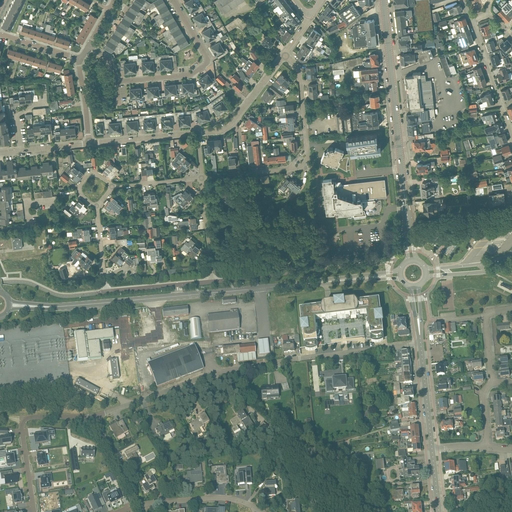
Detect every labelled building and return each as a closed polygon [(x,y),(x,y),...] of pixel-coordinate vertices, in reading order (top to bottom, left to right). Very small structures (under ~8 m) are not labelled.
[(148,8),(149,10),(151,3),(145,0),(134,0),(133,3),(141,8),(143,4),(148,8)] [(156,0),(151,3),(149,10),(156,6),(158,10),(166,5),(164,1),(163,2),(162,0),(156,0)] [(244,0),(216,0),(214,2),(220,12),(219,12),(221,15),(244,0)] [(285,0),(284,0),(280,0),(272,6),(277,11),(281,8),(287,3),(286,2),(287,2),(285,0)] [(414,0),(415,4),(413,4),(413,6),(411,6),(411,8),(412,8),(412,9),(413,9),(414,14),(416,14),(418,31),(433,29),(430,3),(437,2),(443,0),(414,0)] [(84,1),(80,7),(86,11),(90,4),(84,1)] [(13,2),(9,9),(17,14),(21,6),(13,2)] [(196,2),(187,7),(190,12),(196,9),(198,11),(203,8),(200,4),(197,5),(196,2)] [(352,2),(339,12),(345,21),(348,25),(361,15),(352,2)] [(502,18),(507,12),(511,7),(511,6),(508,2),(507,2),(502,7),(502,8),(497,13),(502,18)] [(141,8),(133,3),(128,10),(142,19),(145,15),(139,11),(141,8)] [(278,17),(279,18),(282,16),(291,8),(290,6),(290,5),(288,4),(287,3),(281,8),(283,11),(279,15),(278,17)] [(454,8),(449,10),(451,14),(463,10),(460,4),(453,6),(454,8)] [(168,9),(166,5),(158,10),(160,13),(153,17),(156,21),(171,13),(170,13),(167,9),(168,9)] [(329,6),(324,11),(332,18),(334,20),(336,17),(332,13),(334,10),(329,6)] [(511,7),(507,12),(502,18),(506,22),(511,17),(511,16),(511,7)] [(195,21),(196,22),(204,17),(203,14),(205,12),(203,8),(198,11),(199,13),(193,17),(193,18),(192,18),(194,22),(195,21)] [(286,15),(289,18),(295,13),(295,12),(294,11),(293,11),(291,8),(282,16),(279,18),(281,20),(286,15)] [(9,9),(5,17),(13,22),(17,14),(9,9)] [(139,24),(142,19),(128,10),(123,18),(131,23),(133,20),(139,24)] [(332,22),(334,20),(332,18),(324,11),(319,17),(323,21),(326,23),(329,20),(332,22)] [(440,20),(437,12),(432,13),(435,22),(440,20)] [(164,27),(167,25),(175,20),(173,17),(172,17),(170,13),(171,13),(156,21),(159,26),(162,24),(164,27)] [(295,13),(289,18),(286,21),(287,23),(290,27),(294,24),(295,24),(296,24),(297,24),(297,23),(297,22),(300,19),(295,13)] [(87,20),(94,24),(97,18),(91,14),(88,18),(87,20)] [(9,29),(13,22),(5,17),(1,25),(9,29)] [(204,17),(196,22),(199,27),(205,23),(206,26),(211,23),(209,18),(206,20),(204,17)] [(238,17),(225,25),(229,31),(237,25),(242,29),(247,23),(238,17)] [(460,26),(467,24),(465,17),(465,18),(458,20),(454,22),(456,27),(454,28),(455,28),(460,26)] [(129,26),(131,23),(123,18),(118,25),(132,34),(135,30),(129,26)] [(353,36),(376,33),(374,19),(365,20),(365,19),(360,20),(360,21),(358,21),(357,23),(357,25),(354,26),(352,28),(350,29),(351,33),(353,33),(353,36)] [(94,24),(87,20),(84,26),(91,30),(94,24)] [(175,20),(167,25),(169,29),(163,32),(165,37),(180,28),(179,29),(177,25),(177,24),(175,20)] [(345,21),(343,22),(337,25),(340,29),(346,27),(345,27),(348,25),(345,21)] [(481,27),(482,31),(481,32),(483,36),(484,36),(485,39),(492,36),(491,32),(493,32),(490,24),(489,25),(488,22),(483,23),(484,26),(481,27)] [(40,39),(46,41),(51,25),(44,23),(43,27),(46,28),(45,30),(45,33),(42,32),(40,39)] [(204,36),(204,37),(213,32),(211,29),(214,27),(211,23),(206,26),(208,28),(202,32),(201,33),(203,36),(204,36)] [(460,26),(455,28),(456,33),(469,29),(467,24),(460,26)] [(52,30),(53,26),(51,25),(46,41),(52,43),(53,43),(55,36),(52,35),(53,30),(52,30)] [(130,39),(132,34),(118,25),(113,33),(121,38),(125,40),(127,37),(130,39)] [(340,29),(337,25),(326,31),(329,35),(340,29)] [(27,35),(29,28),(22,26),(20,33),(27,35)] [(286,41),(292,34),(284,28),(283,30),(278,26),(276,28),(281,32),(282,30),(284,31),(282,33),(283,34),(281,38),(286,41)] [(35,30),(29,28),(27,35),(33,37),(35,30)] [(180,28),(165,37),(168,41),(174,37),(176,41),(184,36),(182,32),(181,33),(179,29),(180,28)] [(314,29),(310,34),(318,40),(322,35),(323,35),(325,33),(320,28),(318,30),(320,33),(314,29)] [(79,35),(86,38),(89,32),(83,29),(79,35)] [(457,36),(458,38),(458,39),(464,36),(471,34),(469,29),(456,33),(453,34),(454,37),(457,36)] [(39,39),(40,39),(42,32),(35,30),(33,37),(39,39)] [(213,32),(204,37),(207,41),(213,38),(215,40),(220,37),(218,33),(214,34),(213,32)] [(266,36),(262,32),(259,35),(261,36),(259,39),(262,42),(261,42),(265,45),(266,44),(269,47),(269,46),(270,47),(272,45),(271,44),(273,42),(270,40),(270,39),(267,36),(266,36)] [(113,33),(108,41),(122,50),(125,45),(119,41),(121,38),(113,33)] [(378,33),(376,33),(353,36),(355,47),(380,44),(378,33)] [(316,45),(319,47),(322,42),(318,40),(310,34),(307,40),(315,45),(316,46),(316,45)] [(412,48),(411,42),(412,42),(411,37),(410,37),(410,34),(398,36),(399,39),(398,39),(399,43),(399,47),(400,50),(411,49),(412,48)] [(458,39),(458,38),(453,40),(453,41),(454,41),(454,42),(460,40),(462,47),(467,45),(467,44),(474,41),(471,34),(464,36),(458,39)] [(86,38),(79,35),(78,36),(76,40),(82,44),(86,38)] [(486,42),(489,50),(496,48),(493,41),(497,39),(496,35),(492,36),(485,39),(488,38),(490,41),(486,42)] [(61,46),(63,38),(57,36),(54,44),(55,44),(61,45),(61,46)] [(184,36),(176,41),(178,44),(172,48),(174,52),(190,43),(188,44),(186,40),(184,36)] [(212,50),(213,51),(221,46),(220,44),(223,41),(220,37),(215,40),(216,43),(210,46),(211,47),(210,48),(212,51),(212,50)] [(63,38),(61,46),(67,47),(67,48),(68,48),(70,41),(63,38)] [(436,47),(435,41),(435,39),(433,39),(426,40),(427,43),(422,44),(415,45),(415,50),(415,51),(412,51),(417,50),(429,49),(429,48),(430,48),(436,47),(435,47),(436,47)] [(507,39),(504,42),(503,43),(503,42),(500,44),(503,48),(500,50),(506,56),(511,50),(511,43),(508,39),(508,40),(507,39)] [(121,52),(122,50),(108,41),(103,48),(111,53),(114,50),(119,53),(121,52)] [(303,45),(300,49),(309,55),(312,50),(303,45)] [(314,48),(321,53),(322,54),(324,51),(319,47),(316,45),(316,46),(314,48)] [(221,46),(213,51),(216,56),(222,53),(224,55),(229,52),(226,48),(223,49),(221,46)] [(15,51),(15,50),(9,49),(9,48),(8,48),(6,55),(13,57),(15,51)] [(419,57),(418,57),(419,60),(420,63),(434,58),(430,48),(429,48),(429,49),(417,50),(419,57)] [(309,55),(300,49),(297,55),(300,57),(298,59),(303,62),(305,62),(306,61),(305,60),(309,55)] [(462,60),(476,55),(475,52),(476,52),(475,49),(475,50),(474,49),(466,51),(467,54),(461,56),(462,60)] [(400,54),(400,59),(419,57),(417,50),(412,51),(412,53),(400,54)] [(503,58),(500,50),(495,51),(496,55),(491,57),(492,61),(491,61),(492,64),(493,64),(493,65),(500,62),(499,59),(503,58)] [(21,52),(15,51),(13,57),(19,59),(21,52)] [(21,52),(19,59),(26,61),(28,54),(27,54),(21,53),(21,52)] [(150,61),(147,61),(148,71),(149,71),(149,72),(153,71),(153,70),(154,70),(153,63),(156,63),(156,57),(155,52),(151,52),(150,61)] [(28,54),(26,61),(32,63),(34,56),(28,54)] [(168,59),(165,59),(166,69),(167,69),(167,70),(171,69),(171,68),(171,61),(174,61),(173,55),(168,55),(168,59)] [(476,55),(462,60),(463,63),(470,61),(470,63),(478,61),(478,60),(479,60),(478,57),(477,57),(476,55)] [(38,65),(40,58),(34,56),(32,63),(38,65)] [(160,69),(166,69),(165,59),(162,59),(161,56),(156,57),(156,63),(160,62),(160,69)] [(240,60),(244,62),(245,64),(246,63),(255,70),(259,65),(254,61),(253,63),(248,60),(247,61),(242,57),(240,60)] [(332,63),(333,69),(333,70),(344,69),(347,69),(347,66),(354,66),(357,64),(361,63),(361,57),(360,57),(332,63)] [(40,58),(38,65),(45,67),(47,60),(41,58),(40,58)] [(129,59),(129,63),(130,72),(131,72),(131,73),(135,73),(135,72),(136,72),(135,65),(138,64),(138,58),(129,59)] [(142,64),(142,71),(148,71),(147,61),(144,61),(143,58),(141,58),(138,58),(138,64),(142,64)] [(124,73),(130,72),(129,63),(126,63),(125,60),(120,60),(121,66),(124,66),(124,73)] [(47,68),(53,70),(56,63),(55,63),(49,61),(47,68)] [(251,76),(255,70),(246,63),(245,64),(244,62),(242,65),(244,66),(243,67),(247,70),(245,72),(251,76)] [(306,67),(307,73),(315,72),(318,72),(318,66),(324,65),(324,62),(315,63),(316,66),(306,67)] [(56,63),(53,70),(60,72),(62,65),(56,63)] [(471,76),(483,72),(480,66),(473,69),(474,72),(470,74),(471,76)] [(246,78),(241,68),(237,71),(242,80),(246,78)] [(498,74),(498,76),(500,82),(510,79),(507,71),(506,71),(506,68),(499,70),(500,73),(498,74)] [(65,81),(72,79),(71,73),(70,73),(69,69),(63,70),(64,74),(65,81)] [(421,83),(424,109),(434,108),(431,80),(426,80),(426,78),(424,78),(423,75),(425,75),(425,74),(421,75),(421,72),(413,73),(413,76),(405,77),(406,77),(405,77),(406,77),(406,85),(421,83)] [(475,82),(477,81),(477,80),(485,78),(483,72),(471,76),(473,76),(475,82)] [(207,73),(203,77),(208,85),(211,83),(213,85),(217,82),(214,77),(211,79),(207,73)] [(273,84),(277,88),(278,88),(286,77),(281,73),(276,80),(280,83),(279,85),(275,82),(273,84)] [(240,82),(238,81),(240,78),(235,74),(232,76),(231,75),(229,77),(235,83),(232,85),(238,91),(239,91),(240,91),(241,89),(243,86),(239,83),(240,82)] [(226,81),(219,75),(215,79),(219,82),(218,83),(221,86),(222,84),(223,85),(226,81)] [(206,86),(208,85),(203,77),(202,77),(201,77),(198,79),(199,80),(198,80),(202,86),(200,88),(203,92),(207,90),(206,86)] [(286,77),(278,88),(284,92),(287,88),(286,87),(291,81),(286,77)] [(477,80),(477,81),(478,84),(475,85),(476,88),(479,86),(487,84),(485,78),(477,80)] [(72,80),(72,79),(65,81),(66,88),(74,87),(74,86),(73,86),(72,80)] [(378,80),(366,81),(364,81),(365,90),(378,88),(377,80),(378,80)] [(187,83),(188,93),(188,96),(197,95),(196,89),(193,89),(193,82),(192,82),(192,81),(188,82),(188,83),(187,83)] [(188,93),(187,83),(186,83),(186,82),(182,82),(182,83),(181,83),(182,91),(179,91),(180,97),(185,96),(185,93),(188,93)] [(410,111),(411,111),(424,109),(421,83),(406,85),(407,88),(407,89),(408,100),(408,101),(409,106),(409,107),(410,107),(410,111)] [(162,93),(162,99),(167,98),(168,95),(171,94),(170,85),(169,85),(168,84),(165,84),(165,85),(164,85),(165,92),(162,93)] [(180,97),(179,91),(176,91),(175,84),(170,85),(171,94),(174,94),(175,97),(180,97)] [(144,94),(145,100),(150,100),(150,96),(153,96),(152,86),(151,86),(151,85),(147,86),(147,87),(147,94),(144,94)] [(152,86),(153,96),(156,96),(157,99),(162,99),(162,93),(158,93),(158,86),(152,86)] [(74,87),(66,88),(67,95),(75,93),(73,87),(74,87)] [(136,98),(135,88),(134,88),(134,87),(130,87),(130,89),(129,89),(130,96),(127,96),(127,102),(132,102),(133,98),(136,98)] [(509,88),(501,91),(504,100),(511,97),(511,87),(509,88)] [(135,88),(136,98),(139,97),(140,101),(145,100),(144,94),(141,95),(140,88),(135,88)] [(284,92),(278,88),(277,88),(274,92),(281,97),(284,92)] [(31,95),(30,90),(24,91),(24,94),(25,102),(29,102),(29,104),(32,104),(31,101),(34,101),(34,95),(31,95)] [(267,90),(261,97),(270,103),(276,95),(274,93),(273,94),(267,90)] [(493,98),(493,97),(493,96),(491,92),(480,96),(482,101),(493,98)] [(368,102),(366,102),(367,106),(380,104),(379,94),(375,95),(375,93),(370,93),(370,95),(367,96),(368,102)] [(13,97),(13,102),(10,102),(11,108),(16,108),(16,105),(20,105),(18,94),(18,96),(13,97)] [(217,104),(223,112),(226,110),(226,109),(227,108),(223,103),(226,101),(222,95),(218,98),(219,102),(217,104)] [(493,98),(482,101),(478,103),(479,108),(487,105),(488,107),(492,105),(491,104),(495,103),(494,99),(494,98),(493,98)] [(57,101),(49,102),(50,110),(51,109),(55,109),(58,108),(57,101)] [(219,115),(223,112),(217,104),(214,105),(212,102),(208,105),(211,111),(214,109),(218,115),(219,114),(219,115)] [(0,140),(1,141),(10,140),(10,134),(8,134),(8,129),(7,129),(7,124),(5,124),(5,119),(6,119),(6,114),(4,114),(4,111),(2,111),(1,105),(0,105),(0,140)] [(204,111),(201,112),(205,122),(209,120),(209,119),(210,119),(207,113),(211,111),(208,105),(203,107),(204,111)] [(293,105),(284,105),(278,106),(279,115),(286,114),(286,112),(294,111),(293,105)] [(200,108),(196,109),(192,111),(193,118),(197,117),(199,123),(200,122),(201,123),(205,122),(201,112),(200,108)] [(434,108),(424,109),(411,111),(412,114),(406,114),(407,117),(407,119),(408,119),(408,122),(412,121),(415,121),(424,120),(430,119),(435,119),(434,108)] [(337,115),(338,131),(339,131),(339,130),(345,130),(345,129),(347,129),(347,130),(347,129),(353,129),(354,129),(353,128),(359,128),(379,126),(378,119),(379,119),(379,116),(378,116),(377,112),(362,113),(362,110),(353,111),(353,113),(337,115)] [(187,116),(184,116),(185,126),(189,126),(189,125),(190,125),(190,118),(193,118),(192,111),(187,111),(187,116)] [(175,113),(175,120),(178,120),(179,126),(180,126),(180,127),(185,126),(184,116),(181,116),(180,112),(175,113)] [(490,114),(482,117),(483,120),(486,119),(488,123),(498,120),(497,119),(496,120),(495,117),(496,116),(495,112),(490,114)] [(172,120),(175,120),(175,113),(169,113),(169,117),(166,118),(167,128),(172,128),(172,127),(173,127),(172,120)] [(152,119),(149,119),(150,130),(154,129),(154,128),(155,128),(155,122),(158,121),(157,114),(152,115),(152,119)] [(163,128),(167,128),(166,118),(163,118),(162,114),(157,114),(158,121),(161,121),(162,128),(163,128)] [(284,123),(295,122),(295,116),(286,117),(286,114),(279,115),(279,118),(286,117),(287,122),(284,122),(284,123)] [(137,123),(140,123),(140,116),(135,117),(134,121),(131,121),(132,131),(137,131),(137,130),(138,130),(137,123)] [(140,116),(140,123),(144,123),(144,129),(146,129),(146,130),(150,130),(149,119),(146,120),(145,116),(140,116)] [(128,132),(132,131),(131,121),(129,121),(127,117),(122,118),(123,125),(126,125),(127,131),(128,131),(128,132)] [(106,127),(105,118),(100,119),(99,123),(96,123),(96,125),(96,128),(97,128),(97,133),(99,133),(99,134),(102,133),(102,132),(103,132),(102,126),(105,125),(106,127)] [(105,118),(106,127),(109,126),(109,133),(111,133),(111,134),(115,133),(114,123),(111,123),(110,119),(105,120),(105,118)] [(117,122),(114,123),(115,133),(119,133),(119,132),(121,132),(120,125),(123,125),(122,118),(117,118),(117,122)] [(256,128),(256,131),(262,130),(262,127),(255,122),(249,118),(245,124),(251,128),(252,126),(256,128)] [(422,132),(423,132),(430,131),(429,121),(428,122),(424,122),(424,120),(415,121),(416,123),(415,123),(407,124),(408,134),(416,133),(419,133),(422,132)] [(504,129),(501,121),(496,123),(494,124),(495,125),(485,128),(488,135),(494,135),(493,132),(496,130),(497,131),(504,129)] [(70,128),(70,137),(77,136),(76,133),(79,132),(78,125),(74,125),(69,126),(69,128),(70,128)] [(52,130),(52,134),(52,136),(55,136),(56,139),(59,139),(58,138),(61,138),(60,129),(55,129),(54,127),(52,127),(52,130)] [(418,135),(416,135),(416,141),(414,141),(414,142),(413,142),(414,149),(415,149),(415,150),(425,149),(425,150),(429,151),(432,151),(433,149),(435,147),(435,143),(434,143),(431,143),(430,138),(434,138),(433,133),(418,135)] [(492,148),(495,147),(497,147),(496,143),(500,142),(501,143),(507,141),(505,133),(498,135),(494,136),(494,135),(488,135),(492,148)] [(351,154),(351,155),(352,155),(358,154),(381,152),(381,144),(377,144),(377,142),(378,142),(377,134),(372,135),(346,138),(347,145),(351,145),(351,147),(350,147),(350,148),(349,148),(350,154),(351,154)] [(295,137),(293,137),(286,138),(287,144),(291,144),(292,150),(298,149),(297,140),(295,140),(295,137)] [(214,148),(213,138),(209,139),(210,140),(208,140),(209,141),(207,141),(208,150),(206,151),(206,154),(211,153),(211,148),(214,148)] [(213,138),(214,148),(217,148),(218,152),(223,152),(222,149),(221,149),(220,144),(220,139),(218,140),(218,139),(217,139),(217,138),(213,138)] [(259,145),(247,146),(249,164),(261,163),(259,145)] [(503,151),(504,155),(511,152),(509,145),(501,148),(502,148),(496,150),(495,147),(492,148),(494,154),(497,153),(503,151)] [(324,152),(321,160),(337,167),(341,158),(348,157),(348,154),(342,155),(344,151),(335,147),(335,149),(334,149),(333,148),(333,147),(332,147),(332,148),(331,148),(330,148),(329,149),(329,148),(328,149),(327,150),(326,150),(328,152),(327,153),(324,152)] [(273,148),(274,149),(274,152),(276,151),(277,162),(286,161),(286,155),(279,155),(279,148),(273,148)] [(268,162),(277,162),(276,151),(274,152),(274,149),(270,150),(271,156),(268,157),(268,155),(263,156),(264,164),(268,163),(268,162)] [(146,162),(145,162),(147,175),(152,174),(151,162),(155,162),(155,158),(153,158),(153,152),(145,153),(146,162)] [(176,158),(187,167),(190,163),(185,159),(186,157),(184,155),(185,154),(182,152),(181,153),(179,152),(175,157),(176,158)] [(232,158),(228,158),(229,167),(229,166),(230,167),(232,167),(232,166),(235,166),(239,165),(239,159),(237,160),(236,155),(231,156),(232,158)] [(511,165),(511,158),(511,159),(511,157),(508,158),(508,160),(507,160),(504,161),(505,164),(503,165),(503,168),(511,166),(511,165)] [(187,167),(176,158),(172,163),(177,167),(177,168),(179,170),(180,168),(184,171),(187,167)] [(102,172),(106,175),(115,164),(114,164),(113,163),(110,160),(105,165),(106,166),(102,172)] [(17,179),(16,170),(16,168),(16,162),(13,162),(12,161),(9,161),(11,177),(17,176),(17,179)] [(57,176),(56,172),(53,172),(53,170),(52,164),(49,164),(49,162),(46,162),(47,173),(47,177),(53,176),(57,176)] [(422,164),(417,165),(417,168),(416,168),(416,169),(416,171),(417,172),(432,171),(431,167),(435,166),(434,162),(431,162),(431,163),(422,164)] [(70,169),(81,178),(84,174),(78,169),(79,168),(74,164),(70,169)] [(115,164),(106,176),(110,179),(111,177),(113,178),(116,174),(119,171),(117,169),(119,167),(115,164)] [(81,178),(70,169),(67,173),(69,174),(69,175),(71,177),(77,182),(81,178)] [(69,178),(63,173),(60,177),(66,182),(69,178)] [(474,174),(470,175),(469,175),(470,183),(479,181),(477,174),(474,174)] [(287,190),(289,191),(297,182),(292,178),(290,181),(287,178),(279,187),(285,191),(289,187),(290,188),(289,189),(289,188),(287,190)] [(327,213),(335,212),(335,211),(336,211),(337,212),(337,211),(343,210),(343,211),(357,209),(357,211),(351,211),(352,219),(367,217),(364,210),(360,211),(360,210),(363,209),(363,208),(371,207),(372,207),(373,207),(374,206),(375,205),(375,204),(376,202),(376,201),(375,199),(386,198),(384,181),(346,185),(346,186),(334,187),(333,181),(332,181),(332,179),(323,180),(324,180),(324,183),(325,183),(325,186),(325,191),(326,190),(326,193),(325,193),(326,197),(327,199),(326,199),(326,204),(327,204),(327,206),(327,210),(328,210),(328,212),(327,213)] [(474,188),(488,185),(487,180),(473,183),(470,184),(471,189),(474,188)] [(297,182),(289,191),(291,193),(292,191),(291,190),(292,189),(296,193),(302,186),(297,182)] [(426,182),(422,182),(423,187),(422,188),(423,195),(432,194),(432,191),(435,191),(434,186),(431,186),(430,182),(426,182)] [(228,186),(214,188),(216,207),(230,206),(228,186)] [(175,200),(180,204),(182,202),(190,192),(186,189),(182,194),(181,192),(180,194),(179,193),(174,197),(175,200)] [(154,192),(149,193),(150,205),(150,207),(157,206),(156,200),(157,200),(157,195),(154,195),(154,192)] [(182,202),(180,204),(183,207),(186,203),(187,204),(189,201),(189,202),(194,195),(190,192),(182,202)] [(499,193),(493,194),(491,194),(491,200),(492,203),(498,202),(499,209),(504,209),(503,204),(505,203),(503,193),(502,193),(499,193)] [(112,197),(108,201),(120,210),(125,208),(121,204),(121,203),(121,202),(118,200),(117,201),(112,197)] [(431,203),(429,203),(424,203),(425,214),(426,214),(426,215),(427,215),(428,215),(428,214),(429,214),(429,213),(433,213),(433,211),(437,211),(436,202),(440,202),(440,199),(430,200),(431,203)] [(76,212),(83,203),(79,200),(74,206),(73,205),(72,206),(71,206),(71,207),(69,209),(66,206),(62,211),(68,216),(72,212),(74,214),(76,211),(76,212)] [(120,210),(108,201),(105,205),(109,207),(107,210),(110,213),(112,210),(114,212),(117,214),(118,213),(120,210)] [(85,216),(82,213),(87,206),(83,203),(76,212),(76,211),(74,214),(78,217),(82,220),(85,216)] [(12,238),(13,249),(22,248),(21,236),(12,238)] [(111,259),(115,262),(122,253),(124,251),(125,251),(125,250),(122,247),(123,245),(127,245),(127,238),(122,239),(122,242),(118,247),(121,250),(118,254),(116,252),(115,253),(111,259)] [(145,245),(144,238),(137,239),(138,250),(145,249),(145,245)] [(154,239),(154,245),(156,261),(161,260),(160,253),(160,248),(159,248),(159,247),(162,246),(161,238),(154,239)] [(186,241),(184,243),(197,253),(200,249),(194,244),(195,243),(191,239),(188,242),(186,241)] [(197,253),(184,243),(180,248),(187,253),(187,252),(193,257),(197,253)] [(154,245),(147,246),(148,254),(146,254),(146,259),(148,260),(151,260),(151,262),(156,261),(154,245)] [(77,254),(90,265),(93,261),(87,256),(86,257),(81,254),(82,253),(79,251),(79,252),(76,251),(71,258),(73,259),(75,257),(77,254)] [(125,252),(125,251),(124,251),(122,253),(115,262),(119,265),(124,259),(133,267),(134,265),(135,265),(139,265),(138,255),(135,255),(129,255),(125,252)] [(77,254),(75,257),(77,259),(81,263),(81,264),(84,266),(83,266),(84,267),(84,266),(87,269),(90,265),(77,254)] [(60,269),(63,278),(68,276),(65,267),(60,269)] [(313,308),(300,309),(302,324),(301,324),(302,333),(303,333),(303,338),(304,344),(305,344),(305,347),(305,348),(306,350),(307,350),(308,351),(309,351),(310,351),(311,351),(312,351),(313,351),(314,350),(315,350),(316,349),(317,349),(317,348),(317,346),(322,345),(320,331),(365,325),(367,340),(369,340),(371,340),(371,339),(372,340),(372,341),(373,342),(374,342),(374,343),(375,343),(376,343),(377,343),(378,343),(379,343),(380,342),(381,342),(382,341),(383,341),(383,340),(383,338),(383,334),(383,328),(382,323),(383,323),(382,314),(381,314),(379,300),(366,301),(355,303),(355,302),(347,303),(344,303),(344,302),(339,303),(335,304),(332,305),(324,306),(313,308)] [(163,318),(188,315),(188,307),(162,310),(163,318)] [(230,313),(207,316),(209,333),(239,329),(237,310),(230,311),(230,313)] [(202,338),(200,318),(189,320),(191,340),(202,338)] [(406,320),(393,322),(394,326),(397,326),(398,330),(398,334),(399,336),(400,337),(409,336),(409,334),(409,331),(408,330),(407,331),(406,320)] [(455,323),(445,325),(446,334),(456,333),(455,323)] [(428,328),(429,336),(443,335),(443,332),(445,331),(444,330),(444,328),(441,328),(441,325),(434,326),(433,326),(432,327),(432,328),(428,328)] [(74,334),(77,361),(87,360),(101,358),(99,340),(114,339),(113,329),(84,333),(84,332),(74,334)] [(257,354),(267,354),(267,339),(256,340),(257,354)] [(256,360),(254,345),(214,349),(215,357),(237,355),(238,362),(256,360)] [(203,369),(194,346),(148,364),(157,387),(203,369)] [(511,353),(511,346),(504,347),(505,350),(500,350),(501,355),(511,353)] [(401,362),(410,361),(409,351),(400,352),(400,357),(398,357),(398,359),(395,360),(395,363),(401,362)] [(482,368),(481,361),(475,362),(475,359),(469,360),(469,363),(472,363),(472,369),(482,368)] [(396,366),(397,370),(399,370),(399,368),(411,367),(410,361),(401,362),(401,365),(396,366)] [(436,367),(437,375),(444,375),(444,368),(447,368),(446,362),(440,363),(440,367),(436,367)] [(393,383),(393,386),(400,386),(399,383),(403,383),(412,382),(411,373),(412,372),(397,374),(395,374),(395,377),(399,376),(399,382),(393,383)] [(476,372),(466,373),(469,378),(471,377),(471,376),(473,376),(474,382),(483,381),(483,374),(477,375),(476,372)] [(353,379),(346,380),(346,378),(346,377),(333,378),(333,381),(326,381),(327,392),(334,391),(334,389),(346,388),(347,390),(354,389),(353,379)] [(299,395),(307,394),(305,379),(298,380),(299,387),(294,388),(294,396),(299,395)] [(450,379),(441,380),(442,383),(438,384),(439,391),(447,390),(446,387),(450,386),(450,379)] [(400,390),(400,386),(393,386),(394,392),(396,392),(397,396),(400,395),(401,398),(397,399),(398,406),(408,403),(410,403),(409,398),(414,397),(413,389),(400,390)] [(279,397),(279,395),(278,387),(268,388),(268,387),(262,387),(262,398),(267,398),(267,396),(271,396),(271,398),(279,397)] [(461,396),(453,397),(454,405),(461,403),(461,396)] [(446,400),(439,401),(440,410),(447,409),(447,405),(450,404),(450,400),(446,400)] [(230,421),(234,428),(232,429),(234,433),(240,430),(237,426),(243,423),(250,434),(256,430),(248,416),(247,417),(243,410),(237,413),(238,416),(230,421)] [(416,410),(408,412),(403,412),(403,418),(409,417),(409,420),(414,419),(414,418),(417,417),(416,410)] [(190,425),(191,427),(194,431),(191,433),(194,438),(202,433),(199,429),(204,426),(203,425),(209,421),(204,413),(198,417),(200,419),(190,425)] [(496,428),(503,427),(504,427),(511,426),(511,421),(511,419),(509,420),(503,420),(495,421),(496,428)] [(125,425),(122,421),(114,425),(114,424),(110,426),(113,432),(114,431),(116,436),(123,432),(124,433),(126,432),(128,431),(125,425)] [(442,431),(453,430),(452,423),(451,423),(451,421),(446,422),(447,423),(441,424),(442,431)] [(174,430),(172,425),(171,425),(169,422),(162,425),(162,426),(155,429),(157,434),(159,434),(161,438),(170,434),(169,432),(174,430)] [(259,427),(263,431),(268,426),(264,422),(259,427)] [(511,426),(504,427),(503,427),(503,430),(496,431),(497,438),(508,437),(508,433),(510,432),(509,426),(511,426)] [(34,435),(35,444),(48,442),(47,436),(55,435),(54,430),(50,428),(41,428),(41,434),(34,435)] [(0,429),(0,447),(5,447),(5,446),(11,445),(10,438),(8,439),(7,429),(0,429)] [(134,466),(136,465),(141,463),(135,453),(139,450),(137,446),(124,453),(128,459),(130,458),(134,466)] [(73,472),(78,471),(75,449),(70,450),(73,472)] [(81,449),(81,458),(94,458),(94,449),(81,449)] [(38,466),(46,465),(44,454),(48,454),(47,450),(41,451),(42,454),(37,455),(37,459),(37,463),(38,462),(38,466)] [(7,451),(0,451),(0,458),(6,458),(7,465),(15,464),(13,455),(7,456),(7,451)] [(479,459),(480,466),(490,465),(489,457),(479,459)] [(404,469),(415,468),(414,461),(411,462),(411,459),(404,460),(404,469)] [(454,462),(445,463),(446,473),(459,472),(467,471),(466,461),(458,462),(458,466),(454,467),(454,462)] [(188,472),(188,478),(188,479),(187,479),(188,483),(194,482),(194,481),(197,481),(197,483),(203,482),(201,470),(201,471),(200,465),(194,465),(194,471),(188,472)] [(218,484),(227,483),(226,466),(211,467),(212,473),(217,473),(218,484)] [(247,484),(252,484),(251,468),(246,469),(246,474),(238,475),(239,485),(245,485),(245,484),(247,484)] [(415,468),(404,469),(403,469),(404,479),(408,478),(415,478),(416,479),(419,479),(420,478),(419,468),(415,468)] [(144,476),(147,482),(142,485),(144,489),(144,490),(145,493),(146,493),(155,489),(153,486),(152,485),(157,482),(156,480),(153,475),(155,474),(155,473),(156,472),(155,471),(155,470),(153,469),(152,469),(149,471),(150,471),(148,473),(146,474),(147,475),(144,476)] [(5,479),(5,484),(9,484),(10,486),(14,486),(14,483),(18,483),(16,474),(12,475),(12,474),(11,474),(10,472),(12,472),(11,471),(0,473),(1,480),(5,479)] [(108,474),(110,477),(112,482),(117,480),(112,472),(108,474)] [(46,478),(40,479),(41,485),(40,485),(41,490),(49,488),(48,482),(52,482),(51,474),(45,475),(46,478)] [(265,482),(265,487),(266,487),(267,496),(276,495),(275,490),(275,486),(277,486),(276,481),(265,482)] [(420,495),(419,486),(410,487),(410,491),(408,491),(408,496),(403,496),(403,491),(394,492),(395,501),(404,500),(404,499),(409,498),(409,499),(411,499),(419,498),(419,495),(420,495)] [(13,505),(22,503),(21,500),(22,500),(21,496),(20,496),(20,493),(14,494),(13,489),(5,491),(5,496),(11,495),(13,505)] [(465,500),(465,494),(464,491),(462,491),(453,492),(454,497),(453,497),(454,501),(463,500),(465,500)] [(112,502),(113,505),(124,500),(120,492),(113,495),(112,492),(105,496),(108,504),(112,502)] [(43,502),(49,502),(49,505),(55,504),(55,493),(43,493),(43,502)] [(93,509),(94,511),(101,509),(98,500),(102,498),(100,493),(88,498),(84,500),(89,511),(93,509)] [(300,511),(299,499),(292,500),(287,501),(287,511),(300,511)] [(408,505),(408,511),(421,510),(421,507),(422,507),(422,506),(422,505),(421,504),(421,503),(413,504),(413,501),(404,502),(404,506),(408,505)]
